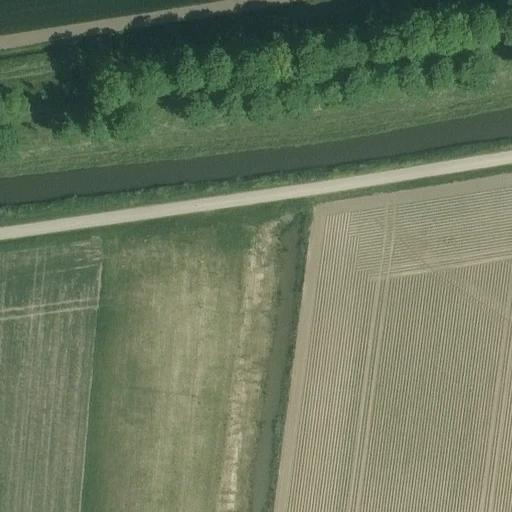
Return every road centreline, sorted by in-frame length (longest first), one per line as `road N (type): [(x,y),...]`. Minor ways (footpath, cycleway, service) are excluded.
road 1 (unclassified): [(0,232),(511,157)]
road 2 (track): [(0,164),(511,90)]
road 3 (track): [(0,78),(501,0)]
